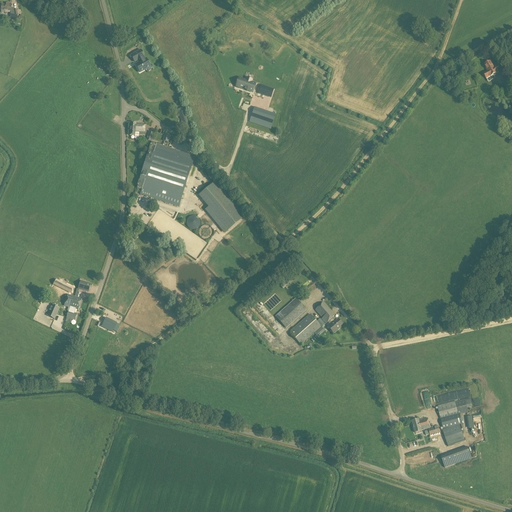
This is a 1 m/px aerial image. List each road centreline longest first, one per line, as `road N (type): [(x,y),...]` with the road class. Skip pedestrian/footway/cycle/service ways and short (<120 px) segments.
road 1 (unclassified): [(68,378),(125,366),(326,207),(434,74),(461,0)]
road 2 (unclassified): [(399,475),(134,404),(68,378)]
road 3 (unclassified): [(68,378),(118,232),(123,108)]
road 4 (unclassified): [(399,475),(402,459),(372,347),(313,280)]
road 5 (track): [(511,319),(372,347)]
road 6 (unclassified): [(224,174),(198,145),(123,108)]
